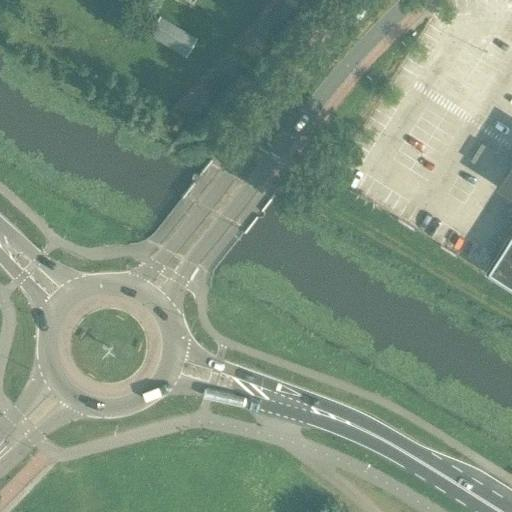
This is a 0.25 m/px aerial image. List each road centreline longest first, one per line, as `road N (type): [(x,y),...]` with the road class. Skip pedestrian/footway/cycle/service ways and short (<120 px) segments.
road 1 (unclassified): [(164,312),(191,263),(268,164),(410,0)]
road 2 (unclassified): [(374,0),(133,287)]
road 3 (primary): [(498,511),(368,432),(279,399)]
road 4 (primary): [(279,399),(173,343)]
